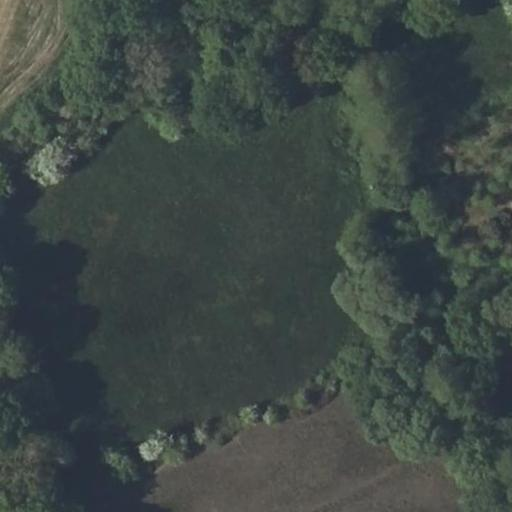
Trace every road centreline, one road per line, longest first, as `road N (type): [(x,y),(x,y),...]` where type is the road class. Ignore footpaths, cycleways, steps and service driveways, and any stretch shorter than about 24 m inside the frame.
road 1 (track): [(0,198),(145,74),(117,0)]
road 2 (track): [(61,511),(0,315)]
